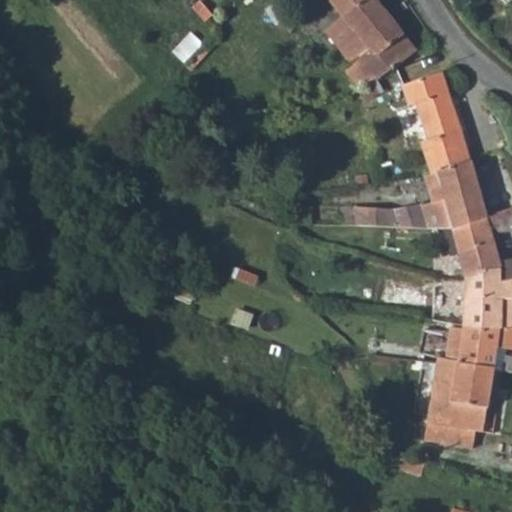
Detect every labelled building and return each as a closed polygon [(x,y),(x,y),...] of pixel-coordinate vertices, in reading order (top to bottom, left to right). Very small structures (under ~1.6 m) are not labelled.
[(415,52),(372,0),(326,0),(327,0),(342,19),(325,33),(349,63),(341,69),(356,86),(383,75),(415,52)] [(414,139),(422,172),(443,169),(471,162),(440,72),(400,85),(405,106),(415,104),(423,136),(414,139)] [(487,217),(471,162),(443,169),(422,172),(415,173),(422,202),(396,208),(346,204),(346,225),(452,228),(454,227),(487,217)] [(511,233),(511,209),(487,217),(454,227),(465,278),(501,271),(501,281),(511,277),(511,259),(499,262),(493,239),(511,233)] [(465,278),(462,325),(498,326),(499,297),(510,297),(511,297),(511,277),(501,281),(501,271),(465,278)] [(510,327),(510,297),(499,297),(498,326),(510,327)] [(462,325),(457,359),(495,366),(503,368),(507,350),(511,350),(511,326),(510,327),(498,326),(462,325)] [(483,433),(495,366),(457,359),(442,357),(440,368),(439,373),(435,373),(428,416),(448,420),(447,427),(483,433)] [(432,478),(435,465),(410,458),(406,471),(432,478)]
